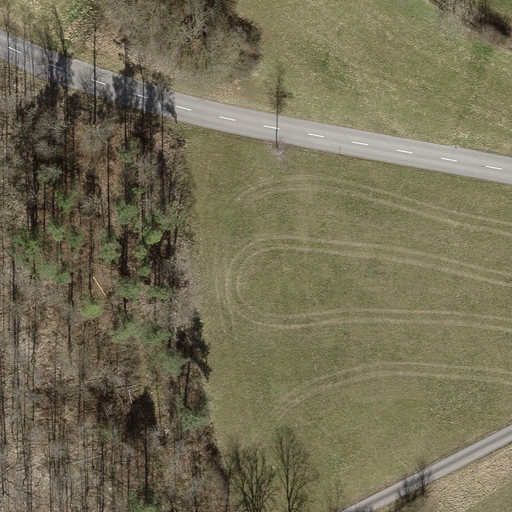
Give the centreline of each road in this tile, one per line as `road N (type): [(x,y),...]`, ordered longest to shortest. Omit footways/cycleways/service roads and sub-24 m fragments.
road 1 (unclassified): [(511,170),(202,113),(80,73),(0,35)]
road 2 (track): [(353,511),(511,432)]
